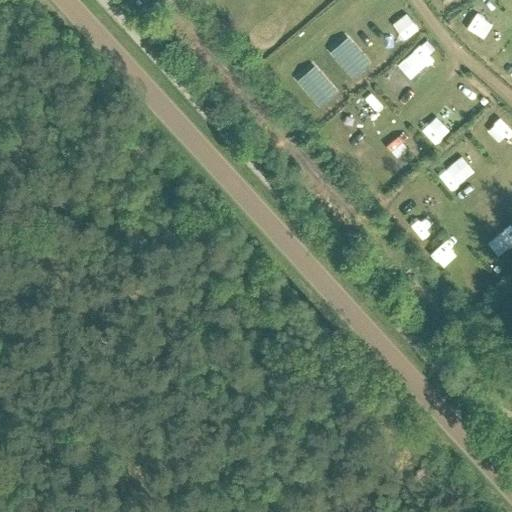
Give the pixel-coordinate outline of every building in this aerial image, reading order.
[(356,73),(369,62),(345,33),(332,44),(356,73)] [(424,35),(407,48),(421,66),(438,53),(424,35)] [(295,78),(321,107),(339,91),(312,62),(295,78)] [(463,94),(474,111),(491,100),(480,83),(463,94)] [(440,103),(426,122),(441,133),(455,114),(440,103)] [(511,136),(511,115),(510,113),(506,116),(499,107),(486,117),(505,141),(511,136)] [(439,194),(454,182),(439,164),(424,177),(439,194)] [(408,216),(422,229),(437,213),(422,200),(408,216)] [(511,213),(511,212),(495,226),(508,240),(511,235),(511,213)]
